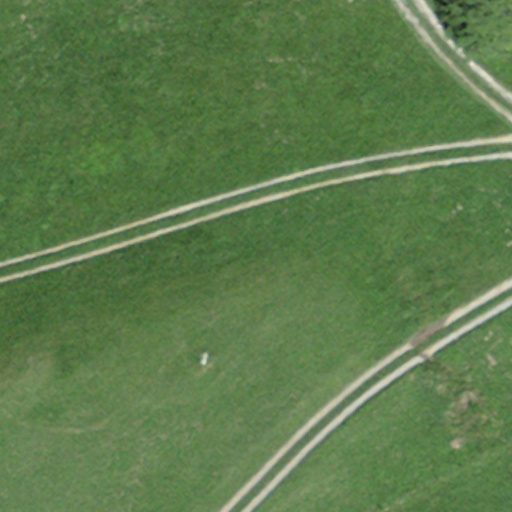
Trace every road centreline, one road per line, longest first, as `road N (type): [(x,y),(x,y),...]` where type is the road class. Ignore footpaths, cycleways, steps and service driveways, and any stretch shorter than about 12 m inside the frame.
road 1 (track): [(511,147),(264,188),(0,267)]
road 2 (track): [(236,511),(362,371),(511,300)]
road 3 (track): [(511,99),(418,0)]
